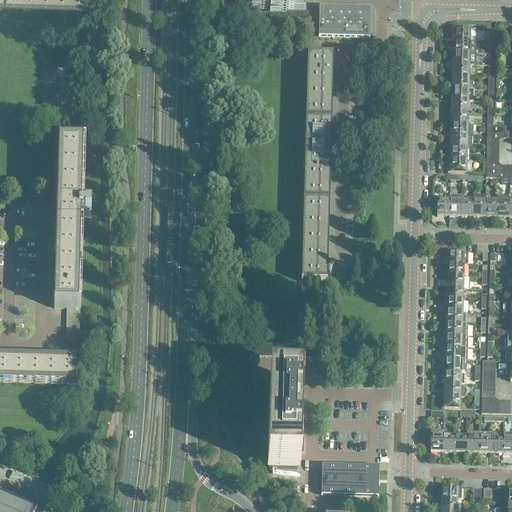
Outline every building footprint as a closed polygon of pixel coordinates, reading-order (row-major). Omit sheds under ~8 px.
[(303,13),(303,0),(252,0),(252,12),(303,13)] [(370,10),(320,8),(319,38),(369,40),(370,10)] [(454,30),(453,42),(475,43),(476,30),(468,30),(468,28),(462,28),(461,28),(461,30),(454,30)] [(475,55),(475,43),(453,42),(453,54),(469,55),(475,55)] [(469,66),(469,55),(453,54),(453,66),(469,66)] [(332,57),(307,57),(307,65),(306,65),(306,73),(307,73),(307,81),(306,81),(306,89),(307,89),(306,97),(305,97),(305,105),(306,105),(306,113),(305,113),(305,121),(306,121),(305,130),(304,130),(304,137),(305,137),(305,146),(304,146),(304,153),(305,153),(305,162),(304,162),(303,169),(304,169),(304,178),(303,178),(303,185),(304,185),(304,194),(303,194),(302,202),(303,202),(303,210),(302,210),(302,218),(303,218),(303,226),(302,226),(302,234),(303,234),(302,243),(301,243),(301,250),(302,250),(302,258),(301,258),(301,266),(302,266),(301,275),(300,274),(300,282),(301,282),(301,283),(327,284),(327,283),(326,283),(327,273),(330,276),(334,273),(328,266),(328,258),(327,258),(332,78),(332,66),(332,57)] [(469,78),(469,66),(453,66),(452,78),(469,78)] [(468,91),(469,78),(452,78),(452,90),(468,91)] [(468,102),(468,91),(452,90),(452,102),(468,102)] [(468,115),(468,102),(452,102),(451,114),(468,115)] [(467,126),(468,115),(451,114),(451,126),(467,126)] [(467,127),(467,126),(451,126),(451,138),(467,139),(473,139),(473,127),(467,127)] [(505,139),(505,127),(493,127),(491,127),(491,135),(491,142),(499,142),(499,141),(504,139),(504,140),(505,140),(505,139)] [(467,151),(467,139),(451,138),(450,150),(467,151)] [(54,309),(67,310),(80,310),(81,310),(81,309),(80,309),(83,217),(84,217),(84,218),(91,219),(91,211),(85,211),(85,212),(83,212),(85,147),(59,146),(57,208),(57,214),(57,219),(55,271),(55,276),(55,287),(55,292),(54,303),(55,303),(54,308),(54,309)] [(466,163),(467,151),(450,150),(450,162),(466,163)] [(466,163),(450,162),(448,162),(448,163),(447,164),(447,165),(447,166),(447,167),(447,168),(447,169),(448,170),(450,170),(450,174),(466,175),(466,163)] [(503,180),(503,167),(498,165),(490,165),(490,172),(490,179),(501,180),(503,180)] [(485,219),(485,202),(485,197),(473,197),(473,202),(473,218),(485,219)] [(509,219),(509,203),(509,198),(497,198),(497,203),(497,219),(509,219)] [(449,218),(450,201),(437,201),(437,203),(435,203),(435,209),(435,210),(437,210),(437,217),(449,218)] [(461,218),(462,202),(450,201),(449,218),(461,218)] [(473,218),(473,202),(462,202),(461,218),(473,218)] [(497,219),(497,203),(485,202),(485,219),(497,219)] [(445,266),(447,266),(463,266),(469,266),(470,254),(462,254),(462,252),(461,252),(455,252),(454,254),(448,254),(447,262),(445,262),(445,266)] [(463,278),(463,266),(447,266),(447,278),(463,278)] [(463,290),(463,278),(447,278),(447,290),(463,290)] [(462,302),(463,290),(447,290),(446,302),(462,302)] [(462,314),(462,302),(446,302),(446,314),(462,314)] [(466,314),(462,314),(446,314),(446,326),(462,326),(465,326),(466,314)] [(462,338),(462,326),(446,326),(445,337),(445,338),(462,338)] [(467,339),(462,338),(445,338),(445,337),(444,337),(444,338),(443,338),(443,345),(445,345),(445,350),(467,351),(467,339)] [(254,358),(254,345),(246,345),(246,357),(249,357),(253,357),(253,358),(254,358)] [(467,351),(445,350),(442,350),(442,357),(445,357),(445,362),(461,362),(467,362),(467,351)] [(75,360),(0,357),(0,382),(75,385),(76,360),(75,360)] [(461,374),(461,362),(445,362),(444,374),(461,374)] [(465,374),(461,374),(444,374),(444,386),(465,387),(465,374)] [(253,392),(253,380),(253,381),(248,381),(248,380),(245,380),(245,392),(253,392)] [(298,470),(299,416),(300,385),(272,384),(271,384),(271,393),(269,469),(298,470)] [(465,398),(465,387),(444,386),(444,397),(444,398),(460,398),(465,398)] [(460,411),(460,398),(444,398),(444,397),(442,397),(441,406),(443,406),(443,410),(460,411)] [(497,415),(497,404),(499,403),(498,402),(497,404),(494,400),(495,399),(495,398),(493,399),(482,399),(481,415),(497,415)] [(317,424),(318,431),(335,428),(334,420),(326,421),(324,411),(315,413),(318,424),(317,424)] [(442,454),(443,437),(443,433),(431,432),(431,439),(429,439),(429,446),(428,446),(430,446),(430,453),(442,454)] [(478,455),(479,438),(479,433),(467,433),(467,438),(466,454),(478,455)] [(491,434),(479,433),(479,438),(478,455),(490,455),(491,434)] [(502,455),(503,434),(491,434),(490,455),(502,455)] [(511,434),(503,434),(502,455),(511,455),(511,434)] [(454,454),(455,438),(443,437),(442,454),(454,454)] [(466,454),(467,438),(455,438),(454,454),(466,454)] [(379,468),(371,468),(322,467),(321,497),(378,498),(379,468)] [(461,502),(461,490),(456,490),(456,488),(455,488),(449,488),(448,488),(448,490),(439,489),(439,498),(441,498),(441,502),(457,502),(461,502)] [(35,511),(0,496),(0,511),(35,511)] [(456,511),(457,502),(441,502),(440,511),(456,511)] [(511,511),(511,503),(507,503),(507,504),(502,503),(501,511),(511,511)]
